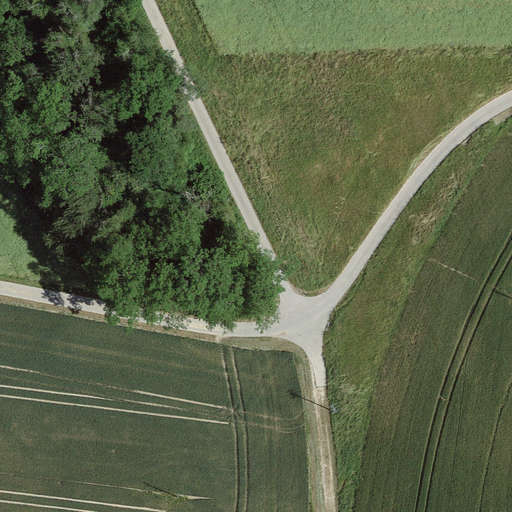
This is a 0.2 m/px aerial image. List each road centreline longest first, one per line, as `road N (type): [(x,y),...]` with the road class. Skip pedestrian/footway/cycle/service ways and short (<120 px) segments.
road 1 (track): [(511,102),(427,169),(347,284),(305,327),(223,330),(0,290)]
road 2 (track): [(305,327),(145,0)]
road 3 (track): [(305,327),(327,437),(331,511)]
